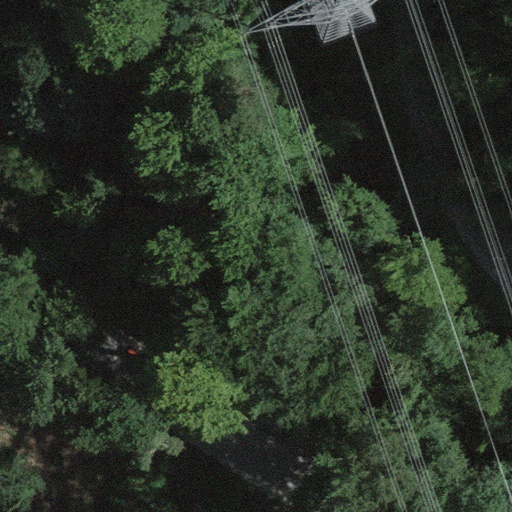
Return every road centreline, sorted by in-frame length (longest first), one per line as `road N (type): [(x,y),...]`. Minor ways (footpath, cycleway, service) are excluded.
road 1 (track): [(341,508),(321,452),(289,412),(0,165)]
road 2 (residential): [(0,266),(226,438),(348,511)]
road 3 (track): [(395,0),(426,133),(470,228),(511,283)]
